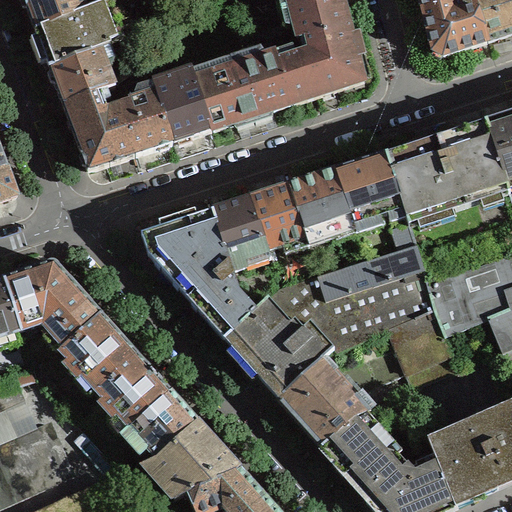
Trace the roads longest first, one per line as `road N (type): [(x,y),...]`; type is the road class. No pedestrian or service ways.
road 1 (residential): [(76,217),(339,511)]
road 2 (residential): [(408,102),(76,217)]
road 3 (residential): [(0,13),(76,217)]
